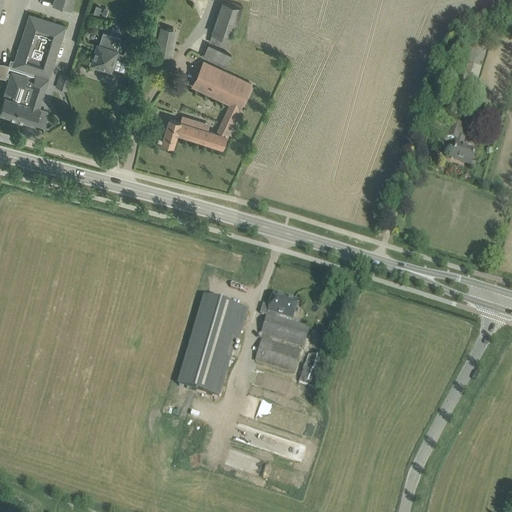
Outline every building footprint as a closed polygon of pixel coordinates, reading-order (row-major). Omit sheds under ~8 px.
[(54,0),(53,5),(71,11),(74,0),(54,0)] [(222,1),(209,42),(228,49),(242,8),(222,1)] [(0,76),(2,77),(4,77),(6,78),(6,77),(9,78),(3,97),(5,97),(0,113),(11,117),(12,119),(13,121),(15,122),(16,122),(18,123),(19,122),(21,122),(23,121),(35,124),(46,127),(48,110),(40,108),(61,43),(65,30),(66,26),(62,25),(33,15),(33,16),(30,14),(29,18),(28,18),(14,62),(10,61),(9,65),(6,64),(3,63),(0,63),(0,62),(0,76)] [(172,58),(177,30),(160,27),(155,54),(172,58)] [(114,60),(117,51),(120,38),(102,32),(95,51),(95,54),(92,64),(100,66),(104,67),(103,67),(110,70),(114,60)] [(202,57),(226,68),(232,55),(208,44),(202,57)] [(226,138),(247,91),(250,83),(203,60),(191,86),(231,104),(228,110),(217,133),(170,118),(162,142),(173,146),(177,133),(223,147),(226,138)] [(465,95),(473,66),(461,63),(453,91),(465,95)] [(70,77),(60,74),(56,87),(65,90),(70,77)] [(465,137),(460,135),(464,125),(452,121),(448,136),(458,139),(457,144),(452,159),(453,159),(453,157),(463,160),(462,162),(471,165),(476,150),(463,146),(465,137)] [(276,318),(277,314),(292,318),(297,302),(273,294),(270,306),(263,304),(260,314),(267,316),(266,318),(275,321),(276,318)] [(205,299),(202,307),(184,302),(148,423),(205,440),(217,397),(235,339),(239,340),(248,310),(205,297),(205,299)] [(266,318),(261,335),(263,335),(262,341),(256,362),(293,373),(300,351),(265,340),(266,336),(303,348),(306,338),(309,328),(276,318),(275,321),(266,318)] [(319,389),(329,364),(308,355),(298,381),(319,389)]
